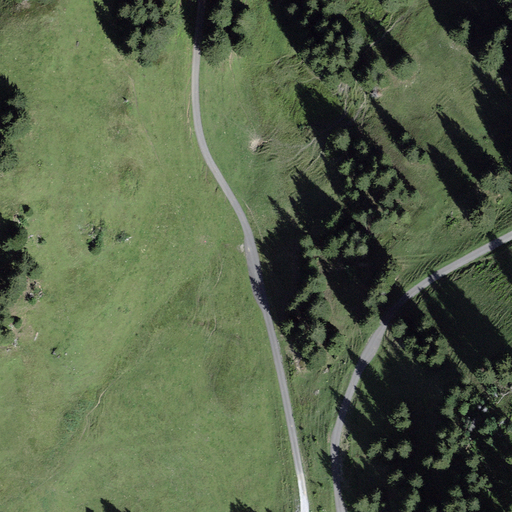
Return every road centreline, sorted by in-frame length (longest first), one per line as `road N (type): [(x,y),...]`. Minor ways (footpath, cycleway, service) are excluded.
road 1 (unclassified): [(300,511),(247,245),(206,159),(194,109),(204,0)]
road 2 (unclassified): [(511,231),(405,292),(370,333),(332,432),(340,511)]
